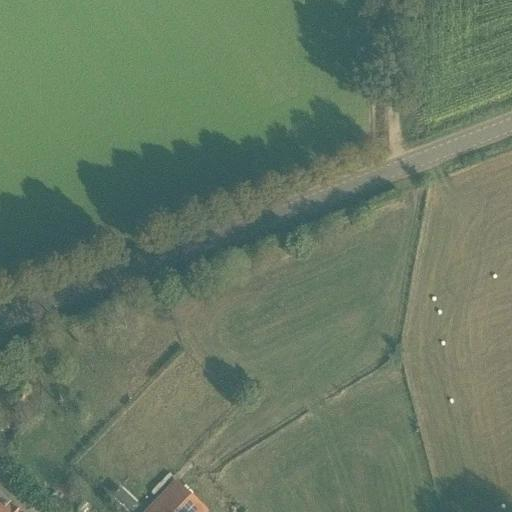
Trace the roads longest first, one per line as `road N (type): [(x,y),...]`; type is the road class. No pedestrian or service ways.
road 1 (tertiary): [(0,321),(511,123)]
road 2 (track): [(395,168),(396,0)]
